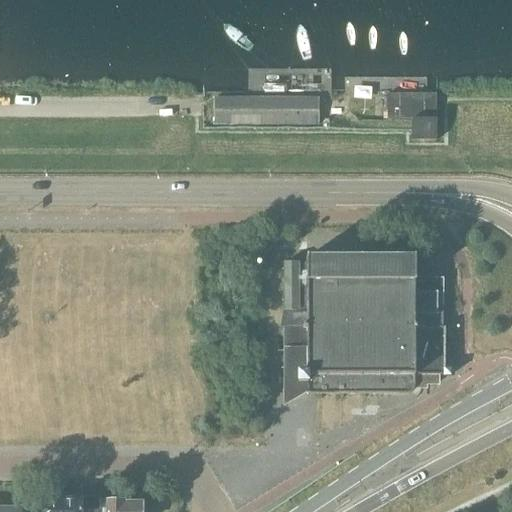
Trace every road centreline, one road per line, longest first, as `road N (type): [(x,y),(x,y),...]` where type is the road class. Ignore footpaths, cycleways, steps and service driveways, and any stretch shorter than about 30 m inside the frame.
road 1 (tertiary): [(457,196),(0,193)]
road 2 (secondary): [(511,382),(301,511)]
road 3 (residential): [(210,511),(201,481),(180,466),(0,464)]
road 4 (secondary): [(358,511),(511,427)]
